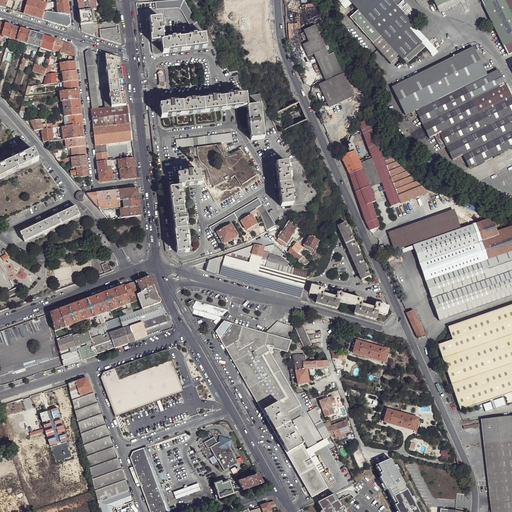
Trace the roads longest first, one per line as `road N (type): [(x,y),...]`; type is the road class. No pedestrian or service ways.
road 1 (residential): [(407,334),(288,65),(277,0)]
road 2 (residential): [(407,334),(213,283)]
road 3 (residential): [(76,38),(94,182),(146,181)]
road 4 (residential): [(473,511),(464,456),(407,334)]
road 5 (residential): [(128,273),(0,322)]
road 6 (tertiary): [(133,55),(146,181)]
road 7 (residential): [(0,236),(45,258),(115,251)]
